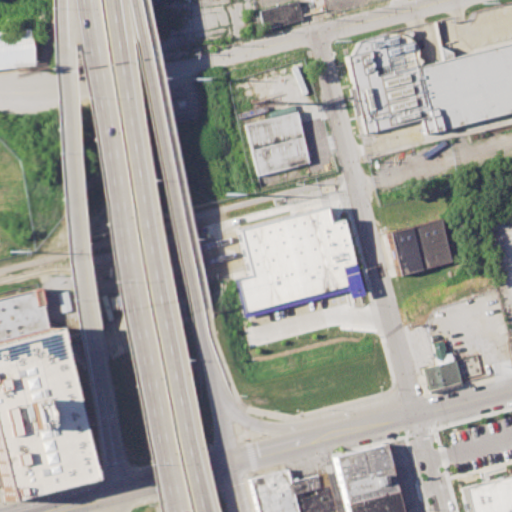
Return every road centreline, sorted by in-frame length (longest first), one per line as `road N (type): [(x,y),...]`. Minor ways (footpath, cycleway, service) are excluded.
road 1 (motorway): [(73,0),(172,511)]
road 2 (motorway): [(199,511),(148,278),(105,0)]
road 3 (residential): [(0,95),(188,67),(450,0)]
road 4 (residential): [(319,34),(414,412)]
road 5 (motorway): [(50,0),(60,198),(90,350)]
road 6 (motorway): [(191,310),(122,0)]
road 7 (tertiary): [(225,464),(511,388)]
road 8 (motorway): [(90,350),(119,492)]
